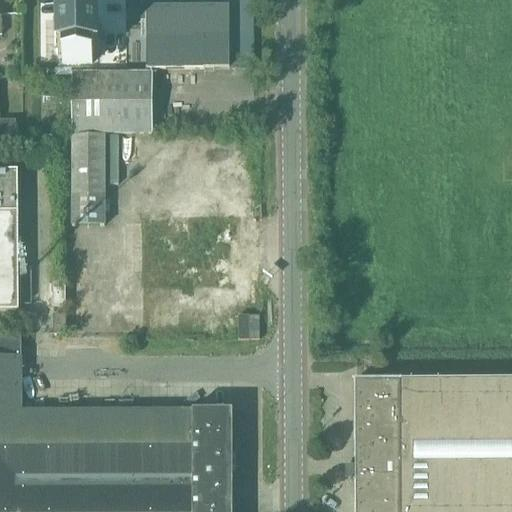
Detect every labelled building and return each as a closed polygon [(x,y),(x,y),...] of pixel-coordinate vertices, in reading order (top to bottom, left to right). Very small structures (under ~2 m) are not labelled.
[(83,72),(83,131),(168,131),(168,72),(252,72),(251,0),(145,0),(145,72),(83,72)] [(95,18),(58,18),(58,56),(62,56),(62,64),(92,64),(92,56),(96,56),(96,53),(100,53),(100,27),(95,27),(95,18)] [(0,139),(16,139),(15,121),(0,121),(0,139)] [(104,226),(103,135),(71,136),(71,226),(104,226)] [(230,150),(189,150),(189,173),(230,173),(230,150)] [(0,310),(17,310),(17,171),(3,171),(3,163),(0,163),(0,310)] [(230,173),(189,173),(189,196),(230,196),(230,173)] [(230,196),(189,196),(189,219),(230,219),(230,196)] [(230,219),(189,219),(189,242),(230,242),(230,219)] [(230,242),(189,242),(189,265),(230,265),(230,242)] [(230,265),(189,265),(189,288),(230,288),(230,265)] [(52,307),(53,307),(64,307),(64,282),(51,282),(52,307)] [(230,288),(189,288),(189,311),(230,311),(230,288)] [(53,315),(53,334),(65,333),(65,315),(53,315)] [(0,336),(0,353),(23,354),(23,337),(0,336)] [(354,511),(511,511),(511,381),(354,383),(354,466),(350,466),(350,479),(355,479),(354,511)] [(207,412),(207,454),(231,454),(231,411),(207,412)] [(39,454),(63,454),(63,412),(39,412),(39,454)] [(63,454),(87,454),(87,412),(63,412),(63,454)] [(87,454),(111,454),(111,412),(87,412),(87,454)] [(111,454),(135,454),(135,412),(111,412),(111,454)] [(135,454),(159,454),(159,412),(135,412),(135,454)] [(159,454),(183,454),(183,412),(159,412),(159,454)] [(183,454),(207,454),(207,412),(183,412),(183,454)]
